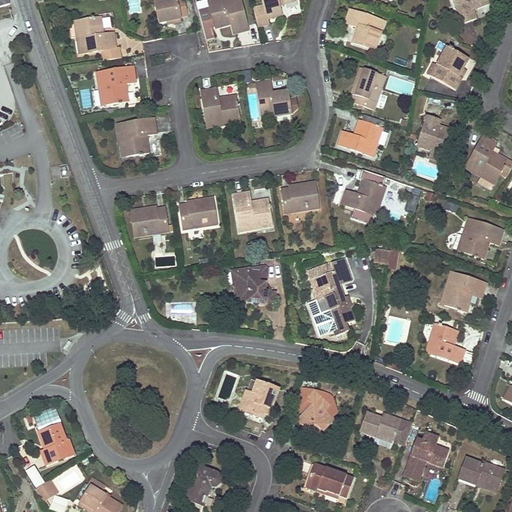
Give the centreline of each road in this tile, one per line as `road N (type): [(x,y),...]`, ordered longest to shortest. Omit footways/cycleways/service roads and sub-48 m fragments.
road 1 (residential): [(190,174),(178,97),(187,74),(259,59),(313,63)]
road 2 (tertiary): [(257,347),(360,369),(472,414)]
road 3 (residential): [(190,174),(300,154),(320,113),(313,63)]
road 4 (tertiary): [(23,0),(92,191)]
road 5 (residential): [(252,511),(263,477),(258,458),(182,426)]
road 6 (residential): [(472,414),(511,293)]
